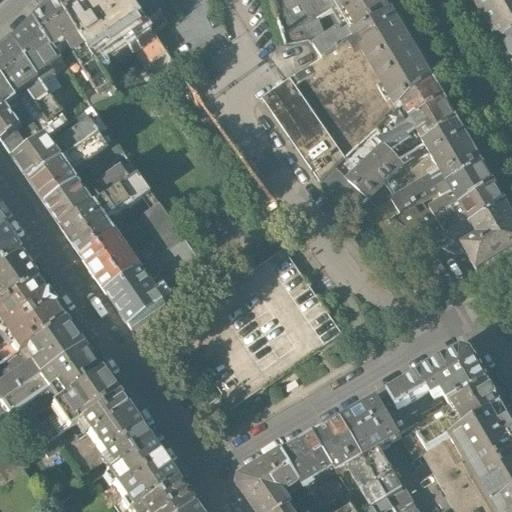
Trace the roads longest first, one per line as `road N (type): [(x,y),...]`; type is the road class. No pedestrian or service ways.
road 1 (residential): [(202,478),(478,316),(511,372)]
road 2 (residential): [(202,478),(0,176)]
